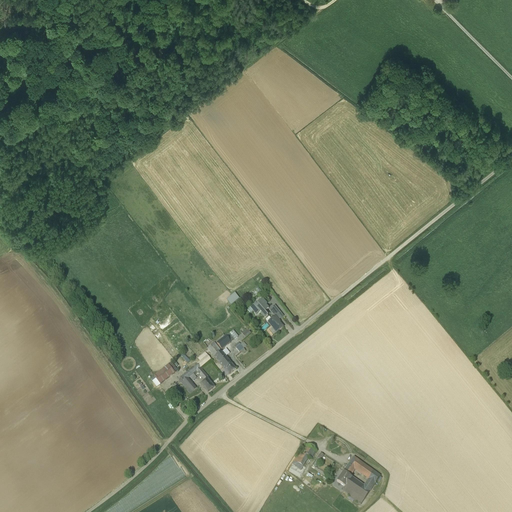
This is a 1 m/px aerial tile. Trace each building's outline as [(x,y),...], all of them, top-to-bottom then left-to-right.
[(261,301),(256,306),(255,305),(254,305),(252,308),(254,310),(253,311),(256,315),(257,315),(260,312),(261,314),(261,315),(264,318),(265,318),(268,316),(265,312),(268,309),(264,305),(265,304),(263,301),(262,302),(261,301)] [(269,311),(275,317),(278,321),(284,317),(275,306),(269,311)] [(271,320),(268,323),(273,329),(274,329),(277,334),(283,328),(278,322),(279,321),(278,321),(275,317),(271,320)] [(247,329),(242,334),(245,338),(251,333),(247,329)] [(217,344),(222,350),(238,337),(233,331),(226,337),(220,342),(217,344)] [(225,370),(232,365),(214,343),(207,349),(225,371),(225,370)] [(240,345),(239,343),(234,347),(239,353),(240,352),(244,350),(243,349),(240,345)] [(188,363),(190,361),(183,354),(181,356),(188,363)] [(200,362),(197,365),(200,369),(211,360),(206,354),(198,360),(200,362)] [(190,394),(196,389),(188,379),(197,372),(205,382),(208,380),(209,379),(200,369),(197,365),(178,380),(190,394)] [(225,370),(229,375),(236,370),(232,365),(225,370)] [(157,377),(163,385),(177,375),(170,367),(157,377)] [(205,382),(201,385),(208,393),(214,388),(208,380),(205,382)] [(317,452),(305,445),(292,465),(301,471),(309,458),(312,460),(317,452)] [(321,454),(313,466),(316,468),(324,456),(321,454)] [(380,477),(354,458),(348,466),(354,471),(368,480),(364,486),(352,478),(345,488),(342,491),(350,496),(349,497),(361,505),(380,477)] [(354,471),(348,466),(337,482),(345,488),(352,478),(350,477),(354,471)]
